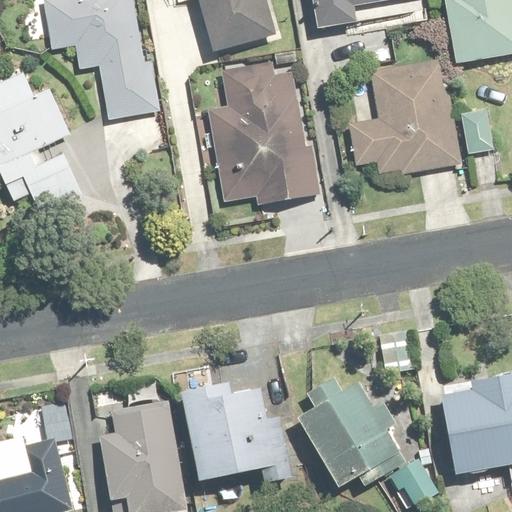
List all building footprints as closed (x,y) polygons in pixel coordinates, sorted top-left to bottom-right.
[(182,0),(198,68),(261,53),(248,0),(182,0)] [(412,0),(288,0),(296,59),(360,51),(357,23),(415,14),(412,0)] [(498,0),(428,0),(438,81),(507,73),(498,0)] [(122,5),(28,14),(34,67),(60,64),(61,86),(87,84),(93,139),(143,134),(140,78),(133,80),(130,45),(126,46),(122,5)] [(358,135),(331,139),(338,182),(360,181),(361,193),(445,179),(438,125),(435,125),(428,75),(351,85),(358,135)] [(204,216),(240,212),(241,221),(304,211),(286,101),(263,105),(258,80),(206,89),(213,126),(192,129),(204,216)] [(46,172),(40,155),(56,149),(35,107),(13,104),(4,89),(0,91),(0,216),(16,210),(21,222),(66,203),(52,170),(46,172)] [(486,112),(462,117),(470,156),(494,151),(486,112)] [(511,382),(438,388),(439,400),(417,403),(426,484),(511,474),(511,382)] [(340,393),(276,428),(319,504),(383,468),(340,393)] [(258,403),(165,417),(176,498),(270,484),(258,403)] [(91,511),(170,511),(158,442),(153,415),(93,426),(98,452),(83,454),(91,511)] [(58,440),(0,449),(0,511),(38,511),(67,508),(63,482),(65,481),(58,440)] [(401,473),(372,490),(385,511),(409,511),(420,506),(401,473)]
